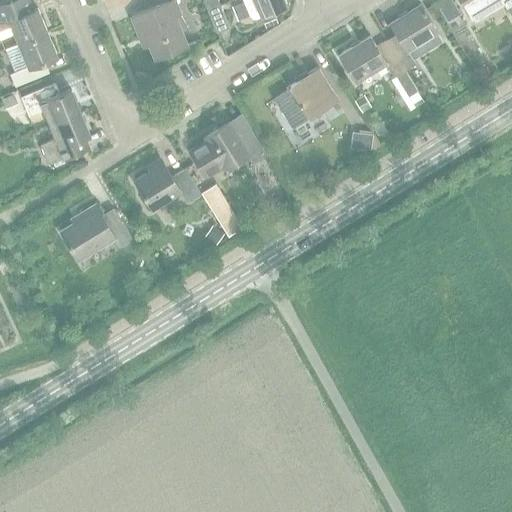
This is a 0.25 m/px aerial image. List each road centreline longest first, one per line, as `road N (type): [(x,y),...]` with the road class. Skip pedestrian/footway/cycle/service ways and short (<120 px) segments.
road 1 (secondary): [(0,425),(511,108)]
road 2 (residential): [(71,0),(128,139),(326,15)]
